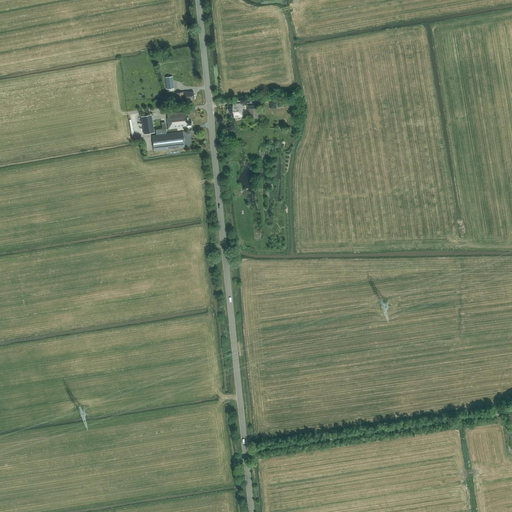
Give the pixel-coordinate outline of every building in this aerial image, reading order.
[(187,92),(176,93),(177,100),(183,99),(184,102),(188,101),(188,100),(193,99),(192,92),(187,92)] [(233,106),(227,106),(228,111),(230,111),(230,114),(231,114),(232,118),(243,117),(242,104),(233,104),(233,106)] [(257,108),(249,109),(249,119),(258,118),(257,108)] [(168,119),(167,119),(168,130),(186,127),(186,126),(191,125),(191,121),(189,121),(187,112),(167,115),(168,119)] [(149,116),(141,118),(144,134),(153,132),(149,116)] [(182,133),(153,136),(154,151),(183,148),(182,133)]
